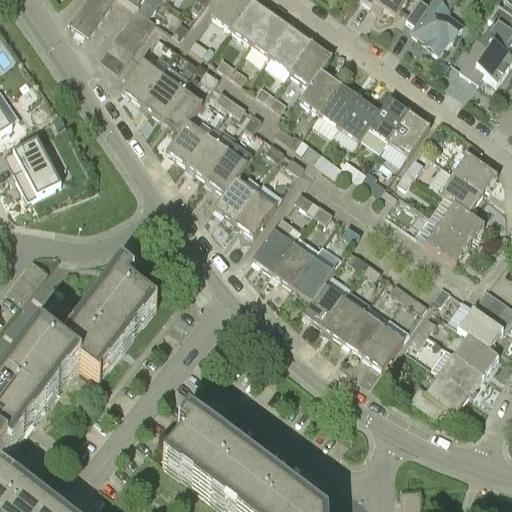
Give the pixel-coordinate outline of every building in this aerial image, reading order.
[(110,13),(91,0),(84,10),(103,23),(110,13)] [(117,3),(112,0),(91,0),(110,13),(117,3)] [(112,0),(117,3),(135,16),(148,24),(162,5),(154,0),(112,0)] [(208,6),(200,0),(191,13),(199,19),(208,6)] [(227,0),(210,24),(230,38),(252,8),(251,7),(241,0),(227,0)] [(363,0),(359,6),(374,17),(378,11),(394,23),(407,5),(403,2),(404,0),(363,0)] [(252,8),(230,38),(250,52),(272,21),(271,21),(252,8),(253,7),(252,7),(251,7),(252,8)] [(420,8),(405,27),(415,34),(411,39),(434,55),(432,58),(438,62),(449,47),(451,48),(462,34),(446,22),(448,20),(433,9),(429,15),(420,8)] [(84,10),(77,20),(96,33),(103,23),(84,10)] [(146,40),(154,29),(148,24),(135,16),(128,27),(146,40)] [(96,33),(77,20),(70,30),(88,43),(96,33)] [(250,52),(269,66),(291,35),(291,34),(291,35),(272,22),(273,21),(272,21),(250,52)] [(146,40),(128,27),(121,36),(139,50),(146,40)] [(180,29),(171,41),(179,47),(188,35),(180,29)] [(511,41),(494,29),(459,77),(470,85),(476,77),(496,91),(511,68),(511,66),(506,63),(511,53),(511,41)] [(269,66),(289,80),(310,49),(292,36),(292,35),(291,35),(269,66)] [(139,50),(121,36),(114,46),(132,60),(139,50)] [(114,46),(107,56),(125,70),(132,60),(114,46)] [(189,54),(201,63),(202,62),(207,55),(194,46),(189,54)] [(289,80),(308,94),(308,93),(320,78),(331,63),(330,62),(329,63),(311,50),(312,49),(311,48),(310,49),(289,80)] [(208,53),(207,55),(202,62),(207,66),(213,57),(208,53)] [(125,70),(107,56),(99,67),(118,80),(125,70)] [(228,82),(234,74),(222,66),(216,74),(228,82)] [(445,77),(450,71),(443,66),(439,72),(445,77)] [(142,67),(120,98),(121,99),(121,98),(140,111),(139,112),(140,112),(162,81),(142,67)] [(191,70),(184,79),(192,84),(199,75),(191,70)] [(246,83),(234,74),(228,82),(241,91),(246,83)] [(218,87),(206,78),(200,86),(212,95),(218,87)] [(339,92),(339,91),(320,78),(308,93),(308,94),(298,108),(318,122),(339,92)] [(162,81),(140,112),(140,113),(141,112),(160,125),(182,95),(162,81)] [(318,122),(337,136),(359,105),(340,92),(341,91),(340,91),(339,91),(339,92),(318,122)] [(261,93),(255,101),(255,102),(267,110),(273,102),(261,93)] [(182,95),(160,125),(179,139),(180,138),(180,139),(188,128),(189,128),(202,109),(182,95)] [(221,99),(220,99),(215,107),(227,116),(233,108),(221,99)] [(286,111),(273,102),(267,110),(280,119),(286,111)] [(389,104),(379,119),(379,120),(367,136),(368,136),(387,150),(409,119),(408,119),(390,106),(390,105),(389,104)] [(359,105),(337,136),(357,151),(368,136),(367,136),(379,120),(379,119),(360,106),(360,105),(359,105)] [(233,108),(227,116),(239,125),(245,116),(233,108)] [(0,147),(15,138),(0,116),(0,147)] [(409,118),(408,119),(409,119),(387,150),(407,164),(429,133),(428,132),(428,133),(410,120),(410,119),(409,118)] [(253,122),(244,134),(252,140),(261,128),(253,122)] [(56,139),(65,134),(60,124),(50,128),(56,139)] [(184,173),(185,173),(208,142),(189,128),(188,128),(180,139),(180,138),(179,139),(165,159),(166,160),(167,159),(185,172),(184,173)] [(292,142),(280,133),(274,141),(294,156),(301,146),(293,140),(292,142)] [(433,137),(425,149),(434,155),(442,143),(433,137)] [(204,187),(205,187),(227,156),(208,142),(185,173),(186,174),(186,173),(204,186),(204,187)] [(232,149),(227,156),(205,187),(205,188),(205,187),(224,200),(225,201),(235,186),(236,186),(236,185),(247,170),(252,163),(232,149)] [(63,198),(38,150),(13,163),(13,164),(5,168),(14,186),(13,186),(28,215),(63,198)] [(271,151),(265,159),(278,168),(284,160),(271,151)] [(307,153),(302,161),(314,170),(320,162),(307,153)] [(451,180),(483,202),(483,201),(482,201),(495,182),(496,183),(497,182),(466,160),(451,180)] [(291,165),(291,166),(285,173),(298,182),(303,174),(291,165)] [(422,171),(414,165),(405,177),(413,183),(422,171)] [(328,167),(322,175),(334,184),(340,176),(328,167)] [(340,176),(352,185),(358,177),(346,168),(340,176)] [(405,177),(396,190),(404,195),(413,183),(405,177)] [(437,200),(452,210),(452,211),(453,210),(468,221),(482,202),(482,203),(483,202),(451,180),(437,200)] [(232,230),(233,230),(255,199),(236,185),(236,186),(235,186),(225,201),(224,200),(213,216),(214,217),(214,216),(233,229),(232,230)] [(366,195),(379,204),(385,196),(372,187),(366,195)] [(379,204),(391,213),(397,205),(385,196),(379,204)] [(275,214),(255,199),(233,230),(233,231),(234,230),(252,243),(252,244),(253,245),(275,214)] [(300,200),(294,209),(306,217),(312,209),(300,200)] [(452,210),(438,229),(470,252),(470,251),(469,251),(481,232),(482,232),(483,233),(484,232),(468,221),(453,210),(452,211),(452,210)] [(326,231),(331,222),(319,214),(313,222),(326,231)] [(271,282),(293,250),(284,244),(292,233),(282,225),(251,268),(252,268),(253,268),(271,281),(271,282)] [(424,250),(455,272),(456,271),(455,270),(468,252),(469,252),(470,252),(438,229),(424,250)] [(347,234),(341,242),(353,251),(359,242),(347,234)] [(272,282),(291,295),(313,265),(293,250),(271,282),(272,282)] [(350,270),(362,279),(368,271),(356,262),(350,270)] [(291,295),(290,296),(291,296),(292,296),(310,309),(311,309),(324,291),(325,291),(333,279),(313,265),(291,295)] [(29,271),(16,287),(32,300),(47,281),(31,269),(29,271)] [(368,271),(362,279),(374,288),(380,280),(368,271)] [(0,511),(39,511),(0,481),(0,466),(74,371),(98,389),(100,387),(95,384),(151,313),(155,317),(156,315),(118,285),(62,357),(58,354),(57,355),(42,343),(0,397),(0,511)] [(389,298),(402,308),(407,299),(395,290),(389,298)] [(303,321),(321,334),(322,335),(344,304),(325,291),(324,291),(311,309),(310,309),(302,321),(302,322),(303,321)] [(441,311),(449,299),(441,293),(432,305),(441,311)] [(485,295),(472,314),(482,322),(496,304),(485,295)] [(341,349),(364,318),(369,311),(349,297),(344,304),(322,335),(321,334),(321,335),(322,336),(323,335),(341,348),(341,349)] [(426,313),(407,299),(402,308),(420,321),(426,313)] [(496,304),(482,322),(492,329),(506,311),(496,304)] [(461,307),(446,327),(488,356),(502,336),(492,329),(482,322),(472,314),(461,307)] [(511,315),(506,311),(492,329),(503,336),(511,323),(511,315)] [(360,363),(361,364),(383,333),(364,318),(341,349),(342,350),(342,349),(361,362),(360,363)] [(418,336),(426,342),(435,330),(427,324),(418,336)] [(383,333),(361,364),(362,363),(380,376),(380,377),(381,378),(403,347),(383,333)] [(417,354),(426,342),(418,336),(409,348),(417,354)] [(453,361),(483,384),(484,383),(483,383),(497,364),(497,365),(498,364),(488,356),(487,357),(467,342),(466,342),(453,361)] [(438,381),(469,403),(470,403),(469,402),(482,384),(483,384),(453,361),(438,381)] [(398,363),(390,375),(396,379),(404,368),(398,363)] [(444,416),(455,423),(455,422),(468,403),(469,404),(469,403),(438,381),(426,398),(419,392),(407,407),(436,428),(437,427),(436,427),(444,416)] [(292,511),(192,433),(162,471),(164,473),(167,468),(223,511),(292,511)] [(399,511),(420,511),(419,499),(399,501),(400,506),(399,511)]
